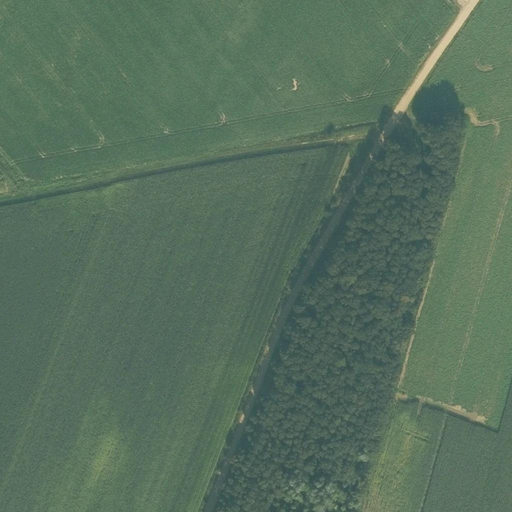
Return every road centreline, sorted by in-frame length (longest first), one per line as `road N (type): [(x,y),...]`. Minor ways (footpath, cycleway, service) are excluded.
road 1 (track): [(387,131),(282,317),(206,511)]
road 2 (track): [(387,131),(0,203)]
road 3 (track): [(474,0),(387,131)]
